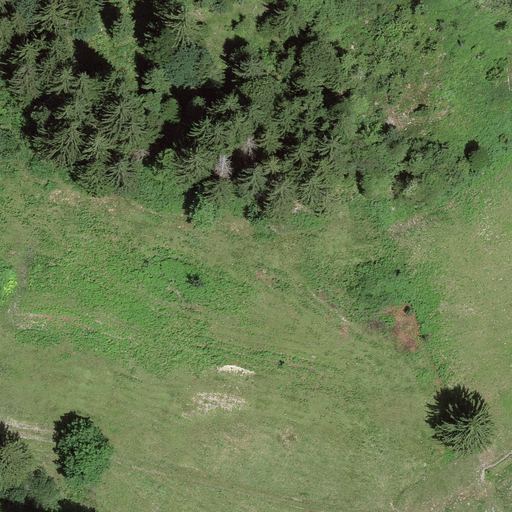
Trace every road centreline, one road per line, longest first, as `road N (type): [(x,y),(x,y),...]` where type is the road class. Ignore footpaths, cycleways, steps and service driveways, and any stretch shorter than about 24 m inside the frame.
road 1 (track): [(0,424),(346,511)]
road 2 (track): [(398,511),(436,502),(511,461)]
